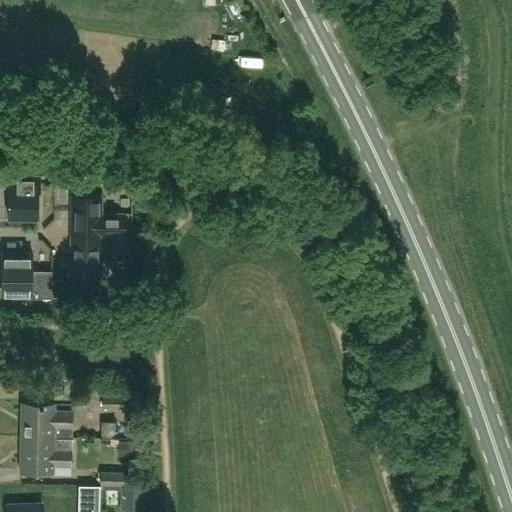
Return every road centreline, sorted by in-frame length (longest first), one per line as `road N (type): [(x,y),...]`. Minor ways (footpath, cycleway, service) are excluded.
road 1 (primary): [(506,511),(445,328),(296,0)]
road 2 (track): [(370,150),(319,165),(173,135)]
road 3 (track): [(173,135),(0,96)]
